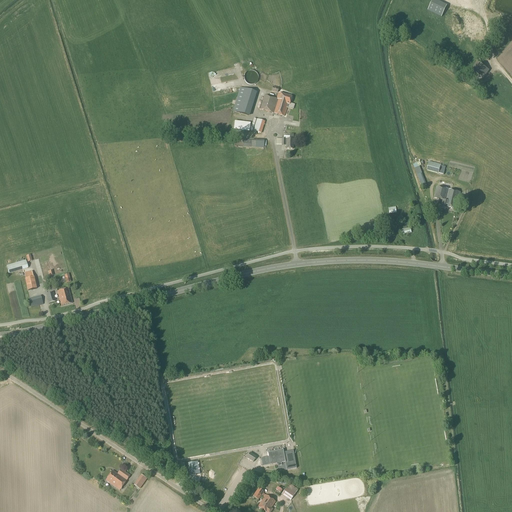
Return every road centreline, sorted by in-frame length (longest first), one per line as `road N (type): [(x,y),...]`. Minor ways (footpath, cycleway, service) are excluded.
road 1 (secondary): [(0,337),(297,264),(388,261),(511,276)]
road 2 (unclassified): [(213,511),(0,369)]
